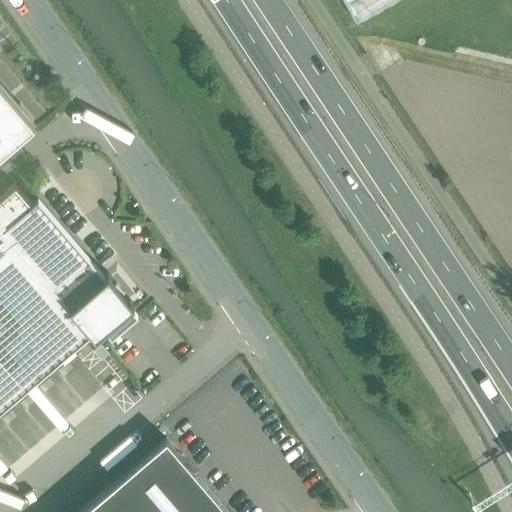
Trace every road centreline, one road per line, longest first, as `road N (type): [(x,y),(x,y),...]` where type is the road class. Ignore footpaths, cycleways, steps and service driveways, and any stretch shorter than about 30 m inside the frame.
road 1 (unclassified): [(26,0),(378,511)]
road 2 (trunk): [(224,0),(511,437)]
road 3 (trunk): [(511,362),(277,0)]
road 4 (unclassified): [(511,284),(317,0)]
road 5 (unknown): [(185,382),(304,511)]
